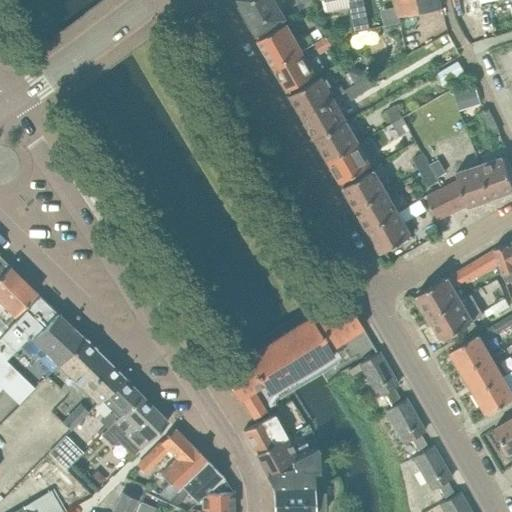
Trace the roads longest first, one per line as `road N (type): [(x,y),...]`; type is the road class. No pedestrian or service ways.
road 1 (tertiary): [(201,0),(375,296)]
road 2 (secondary): [(162,330),(10,103)]
road 3 (tertiary): [(375,296),(495,511)]
road 4 (residential): [(0,221),(127,343),(162,330)]
road 5 (secondary): [(255,511),(235,447),(162,330)]
road 6 (unclassified): [(511,214),(375,296)]
road 7 (tertiary): [(37,84),(144,5)]
